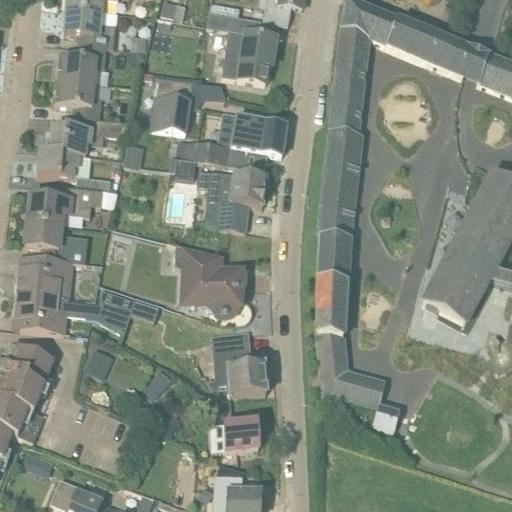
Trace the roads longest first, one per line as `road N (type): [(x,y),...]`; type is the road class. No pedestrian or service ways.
road 1 (residential): [(297,511),(287,268),(321,0)]
road 2 (residential): [(0,191),(33,0)]
